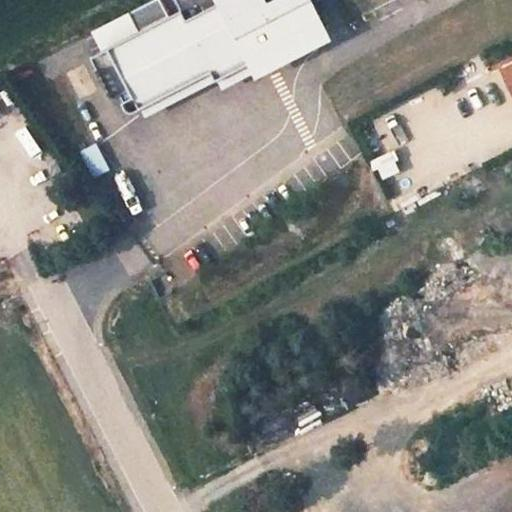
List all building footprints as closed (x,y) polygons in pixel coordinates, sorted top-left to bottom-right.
[(182,0),(184,4),(93,49),(113,91),(131,82),(141,102),(215,65),(220,74),(256,56),(261,66),(279,57),(275,48),(326,22),(315,0),(182,0)] [(326,22),(275,48),(279,57),(331,31),(326,22)] [(511,93),(511,53),(498,59),(511,93)] [(462,66),(468,82),(485,75),(479,60),(462,66)] [(85,149),(93,176),(111,171),(103,144),(85,149)] [(39,230),(55,252),(91,228),(76,206),(39,230)]
